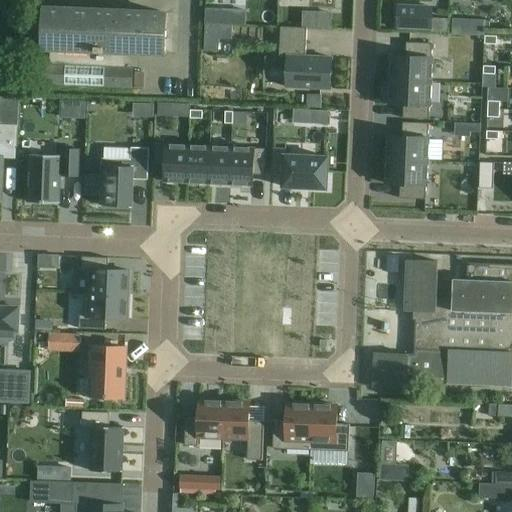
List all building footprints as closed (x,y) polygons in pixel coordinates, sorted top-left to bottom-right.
[(397,6),(396,29),(431,31),(431,19),(432,7),(397,6)] [(42,33),(42,44),(41,49),(48,50),(47,66),(43,65),(42,83),(55,84),(110,87),(131,87),(133,70),(119,69),(120,54),(165,55),(165,54),(167,14),(42,8),(42,25),(41,25),(41,33),(42,33)] [(221,10),(205,10),(205,24),(221,24),(221,10)] [(452,18),(451,34),(461,34),(461,19),(452,18)] [(306,28),(280,27),(279,56),(287,57),(286,87),(329,89),(331,57),(305,56),(306,28)] [(484,36),(484,44),(496,45),(496,37),(484,36)] [(390,80),(431,82),(432,58),(431,58),(432,44),(406,43),(405,57),(391,56),(391,67),(390,67),(390,80)] [(495,67),(483,66),(483,74),(495,75),(495,67)] [(430,106),(431,82),(390,80),(389,94),(390,94),(389,104),(403,105),(403,119),(429,120),(429,106),(430,106)] [(308,95),(308,105),(320,106),(321,96),(308,95)] [(0,201),(2,201),(4,158),(16,158),(17,158),(19,98),(0,97),(0,201)] [(499,102),(487,101),(487,109),(499,110),(499,102)] [(174,104),(173,117),(189,118),(190,104),(174,104)] [(499,110),(487,109),(487,117),(499,118),(499,110)] [(202,119),(202,111),(190,110),(190,118),(202,119)] [(312,110),(311,122),(329,123),(330,110),(312,110)] [(233,112),(225,112),(224,124),(233,124),(233,112)] [(386,160),(428,162),(429,138),(428,138),(428,124),(402,123),(402,137),(388,136),(387,146),(386,160)] [(469,124),(469,132),(479,132),(479,124),(469,124)] [(498,132),(486,131),(486,139),(498,140),(498,132)] [(154,144),(153,165),(165,166),(164,182),(187,183),(188,146),(154,144)] [(188,146),(187,183),(208,184),(210,147),(188,146)] [(210,147),(208,184),(230,185),(232,148),(210,147)] [(232,148),(230,185),(252,186),(253,175),(265,175),(266,149),(232,148)] [(272,148),(271,178),(283,178),(283,187),(326,189),(328,157),(286,155),(286,149),(272,148)] [(29,155),(28,202),(59,204),(60,177),(78,177),(79,149),(60,149),(59,156),(29,155)] [(86,174),(85,196),(102,196),(101,206),(131,207),(132,179),(147,179),(148,149),(132,149),(132,161),(103,160),(102,175),(86,174)] [(427,186),(428,162),(386,160),(386,174),(386,184),(400,185),(399,199),(425,200),(426,186),(427,186)] [(480,162),(479,189),(493,189),(494,163),(480,162)] [(49,269),(49,256),(39,255),(39,269),(49,269)] [(388,256),(387,272),(398,273),(398,256),(388,256)] [(83,257),(82,270),(90,271),(89,293),(129,295),(130,271),(108,270),(109,258),(83,257)] [(436,299),(438,262),(407,261),(404,312),(415,312),(414,355),(374,353),(373,388),(407,389),(407,381),(447,382),(447,384),(511,386),(511,370),(511,314),(452,312),(452,300),(436,299)] [(453,280),(452,300),(452,312),(511,314),(511,265),(467,263),(466,280),(453,280)] [(80,316),(80,329),(106,330),(106,318),(128,319),(129,295),(89,293),(88,316),(80,316)] [(0,338),(14,339),(15,331),(16,331),(17,308),(0,307),(0,338)] [(37,321),(36,331),(51,332),(52,322),(37,321)] [(61,333),(60,347),(79,347),(79,334),(64,333),(61,333)] [(124,403),(126,351),(90,350),(89,383),(91,383),(90,402),(124,403)] [(0,401),(28,403),(30,372),(0,370),(0,401)] [(223,438),(224,402),(199,401),(198,419),(186,419),(185,445),(198,446),(198,437),(223,438)] [(250,403),(224,402),(223,438),(248,439),(247,460),(262,460),(264,422),(249,421),(250,403)] [(311,450),(312,405),(287,404),(286,422),(274,422),(273,449),(311,450)] [(337,406),(312,405),(311,450),(349,451),(350,425),(337,424),(337,406)] [(511,417),(511,405),(499,405),(499,417),(511,417)] [(82,412),(82,427),(92,427),(90,471),(122,472),(123,427),(109,427),(110,413),(82,412)] [(396,466),(382,465),(381,480),(408,481),(408,466),(396,466)] [(59,467),(59,480),(71,481),(72,468),(59,467)] [(511,472),(496,471),(495,483),(511,483),(511,472)] [(198,476),(197,488),(219,489),(220,477),(198,476)] [(426,479),(426,500),(436,500),(435,479),(426,479)] [(32,482),(31,503),(62,504),(62,503),(72,503),(72,483),(32,482)] [(479,482),(478,497),(511,498),(511,483),(495,483),(479,482)] [(357,485),(357,497),(373,498),(373,486),(357,485)] [(62,504),(62,511),(122,511),(123,505),(87,504),(75,503),(72,503),(62,503),(62,504)]
